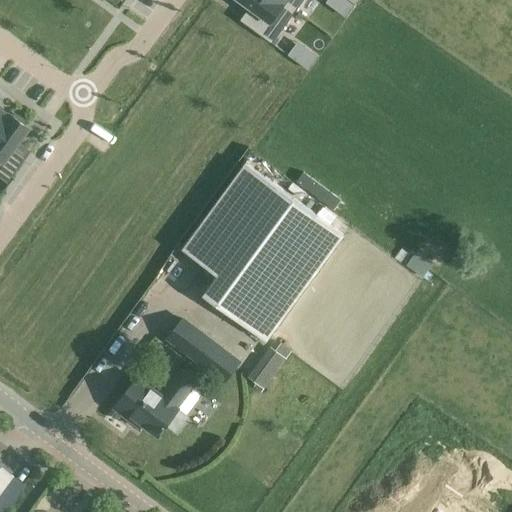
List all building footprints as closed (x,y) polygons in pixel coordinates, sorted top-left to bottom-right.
[(296,10),(282,0),(239,0),(259,14),(250,27),(272,43),(296,10)] [(303,0),(282,0),(296,10),(303,0)] [(6,113),(5,114),(0,121),(0,179),(5,183),(22,161),(9,152),(26,128),(22,125),(24,122),(12,113),(10,116),(6,113)] [(345,235),(245,161),(181,247),(217,273),(202,293),(267,340),(345,235)] [(227,353),(183,319),(169,338),(213,371),(227,353)] [(270,346),(247,376),(264,389),(287,358),(270,346)] [(177,407),(198,380),(180,367),(160,394),(138,378),(116,407),(130,418),(132,416),(157,434),(165,424),(178,433),(190,417),(177,407)] [(0,498),(15,478),(0,466),(0,498)]
